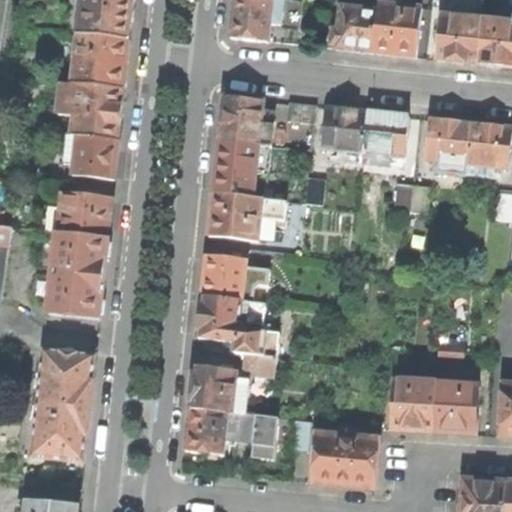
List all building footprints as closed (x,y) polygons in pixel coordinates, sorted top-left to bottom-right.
[(82,0),(79,36),(130,42),(131,39),(134,0),(82,0)] [(272,25),(275,1),(264,0),(235,0),(231,39),(251,41),(269,44),(272,25)] [(284,27),(287,2),(277,1),(275,1),(272,25),(278,26),(284,27)] [(287,2),(284,27),(301,29),(303,4),(287,2)] [(380,12),(375,55),(417,59),(419,35),(422,11),(380,6),(380,12)] [(375,55),(380,12),(342,8),(340,28),(340,32),(334,31),(333,46),(338,47),(337,51),(375,55)] [(483,21),(442,17),(440,36),(438,62),(479,66),(483,21)] [(511,23),(483,21),(479,66),(511,69),(511,23)] [(130,42),(79,36),(73,86),(78,87),(125,92),(126,87),(130,42)] [(73,136),(120,142),(120,138),(125,92),(78,87),(73,86),(63,85),(59,116),(75,118),(73,136)] [(220,143),(260,147),(264,112),(265,103),(246,101),(225,98),(220,143)] [(317,109),(290,106),(288,123),(315,126),(317,109)] [(338,150),(365,153),(369,114),(328,109),(326,128),(324,149),(338,150)] [(264,112),(260,147),(271,149),(275,113),(264,112)] [(369,114),(365,153),(392,156),(406,158),(408,139),(410,119),(369,114)] [(429,142),(427,161),(441,162),(440,173),(467,176),(468,165),(472,125),(432,121),(429,142)] [(511,129),(472,125),(468,165),(495,168),(509,170),(511,148),(511,141),(511,129)] [(95,180),(115,182),(120,142),(73,136),(67,136),(64,164),(75,166),(74,177),(95,180)] [(257,174),(260,147),(220,143),(215,190),(214,195),(255,200),(257,174)] [(271,149),(260,147),(257,174),(269,176),(272,149),(271,149)] [(363,165),(365,153),(338,150),(337,162),(363,165)] [(392,156),(365,153),(363,165),(390,168),(392,156)] [(495,168),(468,165),(467,176),(494,179),(495,168)] [(327,182),(309,180),(306,205),(324,207),(325,198),(327,182)] [(413,187),(398,186),(395,211),(411,212),(413,187)] [(429,189),(413,187),(411,212),(410,214),(427,216),(429,189)] [(59,235),(109,240),(114,200),(92,197),(64,194),(59,235)] [(255,200),(214,195),(210,238),(232,240),(269,244),(271,221),(289,223),(291,204),(255,200)] [(511,223),(511,196),(500,195),(497,222),(511,223)] [(0,219),(0,228),(11,230),(12,221),(0,219)] [(0,245),(6,246),(9,247),(12,230),(11,230),(0,228),(0,245)] [(48,314),(100,319),(105,280),(109,240),(59,235),(57,234),(48,314)] [(204,299),(244,303),(247,269),(248,262),(230,260),(208,258),(204,299)] [(247,269),(244,303),(254,304),(256,288),(259,285),(268,286),(270,272),(247,269)] [(252,326),(254,304),(244,303),(204,299),(199,339),(217,341),(238,344),(237,355),(248,356),(266,358),(269,333),(270,328),(264,328),(252,326)] [(267,305),(254,304),(252,326),(264,328),(267,305)] [(281,335),(269,333),(266,358),(277,359),(279,360),(281,335)] [(464,345),(440,344),(439,362),(463,364),(464,345)] [(86,462),(97,358),(71,355),(45,352),(37,427),(37,432),(34,457),(86,462)] [(266,358),(248,356),(246,374),(275,377),(277,359),(266,358)] [(229,415),(234,415),(238,378),(239,373),(214,370),(196,368),(194,388),(191,411),(229,415)] [(238,378),(234,415),(246,417),(248,391),(249,380),(238,378)] [(435,434),(438,385),(396,383),(393,432),(411,433),(435,434)] [(481,388),(438,385),(435,434),(478,437),(479,411),(481,388)] [(511,385),(504,385),(501,437),(511,437),(511,385)] [(226,445),(229,415),(191,411),(187,452),(205,454),(225,456),(226,445)] [(254,443),(257,418),(246,417),(234,415),(229,415),(226,445),(239,447),(239,441),(254,443)] [(277,445),(280,420),(257,418),(254,443),(253,459),(276,462),(277,445)] [(296,422),(280,420),(277,445),(293,447),(296,422)] [(313,423),(296,422),(293,447),(293,453),(310,455),(312,434),(313,423)] [(376,490),(380,440),(316,435),(314,460),(313,467),(315,467),(314,485),(376,490)] [(505,511),(507,483),(464,481),(462,511),(505,511)] [(29,503),(27,511),(79,511),(80,508),(54,506),(29,503)]
